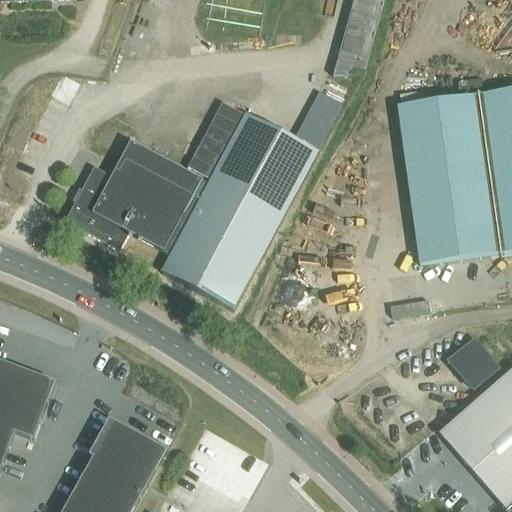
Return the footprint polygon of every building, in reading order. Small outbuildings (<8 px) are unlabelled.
[(385,0),(356,0),(334,80),(364,77),(385,0)] [(502,261),(503,261),(502,258),(511,257),(511,94),(480,99),(480,97),(479,97),(479,99),(398,110),(421,270),(501,259),(502,261)] [(76,207),(66,226),(121,255),(130,237),(172,260),(163,277),(233,315),(319,155),(315,153),(249,118),(248,119),(223,106),(187,175),(131,146),(113,181),(95,171),(87,186),(83,194),(76,207)] [(184,112),(173,133),(194,144),(205,123),(184,112)] [(107,124),(96,145),(117,156),(129,135),(107,124)] [(393,325),(432,318),(430,305),(390,312),(393,325)] [(450,366),(474,394),(499,372),(475,345),(450,366)] [(0,366),(0,478),(16,437),(35,444),(56,387),(0,366)] [(511,375),(441,438),(505,511),(508,511),(511,508),(511,375)] [(94,462),(66,511),(135,511),(167,456),(111,425),(91,460),(94,462)]
